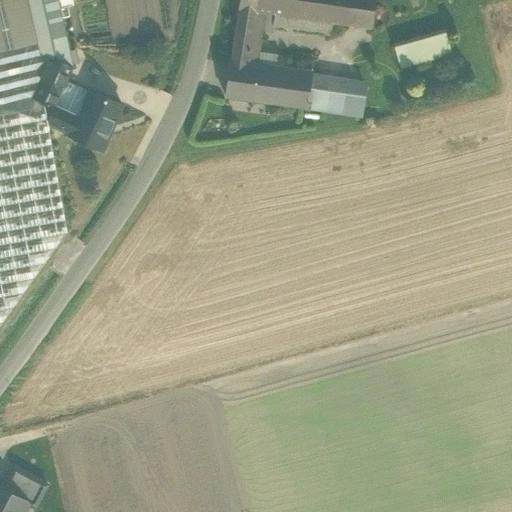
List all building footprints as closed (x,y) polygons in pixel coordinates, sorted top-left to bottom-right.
[(27,0),(0,0),(0,44),(39,202),(0,211),(0,323),(66,230),(47,123),(54,107),(33,97),(24,93),(23,88),(40,51),(27,0)] [(57,0),(27,0),(40,51),(40,52),(51,56),(73,66),(57,0)] [(239,0),(235,34),(261,39),(265,11),(264,11),(265,0),(239,0)] [(265,0),(264,11),(265,11),(273,13),(271,22),(331,32),(333,21),(372,27),(375,0),(265,0)] [(391,44),(398,68),(450,51),(443,28),(391,44)] [(261,39),(235,34),(233,48),(259,52),(261,39)] [(0,211),(39,202),(0,44),(0,211)] [(312,71),(257,63),(259,52),(233,48),(225,97),(306,108),(311,79),(312,71)] [(40,51),(23,88),(24,93),(33,97),(51,56),(40,52),(40,51)] [(73,66),(51,56),(33,97),(54,107),(55,107),(55,105),(66,80),(73,66)] [(363,86),(311,79),(306,108),(359,115),(363,86)] [(91,91),(66,80),(55,105),(79,116),(91,91)] [(121,104),(91,90),(91,91),(79,116),(55,105),(55,107),(54,107),(47,123),(71,133),(71,135),(101,149),(121,104)] [(47,484),(15,467),(3,489),(28,502),(27,504),(35,508),(47,484)] [(3,489),(0,487),(0,511),(22,511),(27,504),(28,502),(3,489)]
